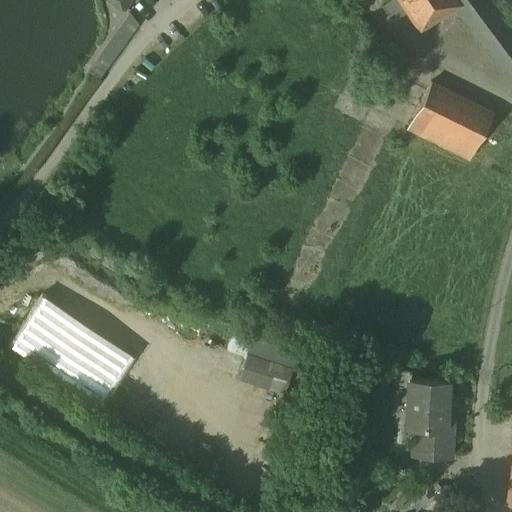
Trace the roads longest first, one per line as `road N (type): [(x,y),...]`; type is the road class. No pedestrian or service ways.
road 1 (residential): [(187,0),(0,218)]
road 2 (track): [(225,511),(0,371)]
road 3 (residential): [(511,252),(483,383)]
